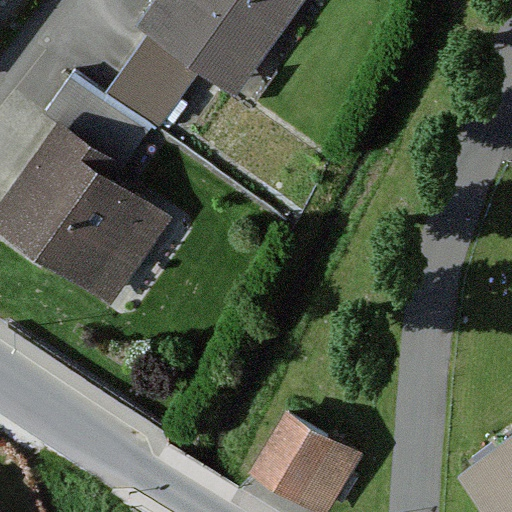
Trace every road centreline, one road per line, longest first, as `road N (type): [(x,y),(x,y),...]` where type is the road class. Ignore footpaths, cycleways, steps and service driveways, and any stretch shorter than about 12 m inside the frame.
road 1 (residential): [(409,511),(434,276),(511,32)]
road 2 (tertiary): [(211,511),(0,371)]
